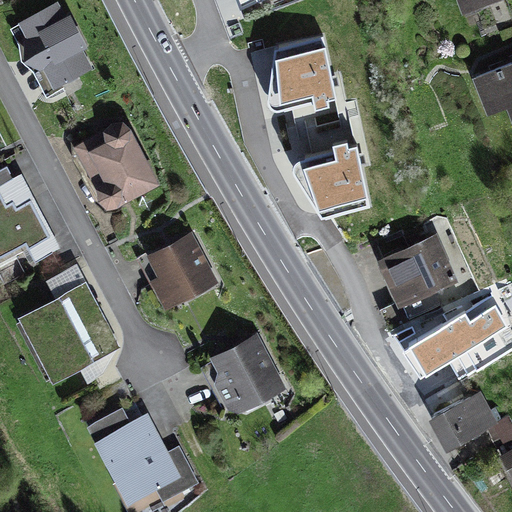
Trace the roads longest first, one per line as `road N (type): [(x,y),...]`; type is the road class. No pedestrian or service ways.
road 1 (secondary): [(453,511),(281,264),(132,0)]
road 2 (residential): [(0,86),(152,377)]
